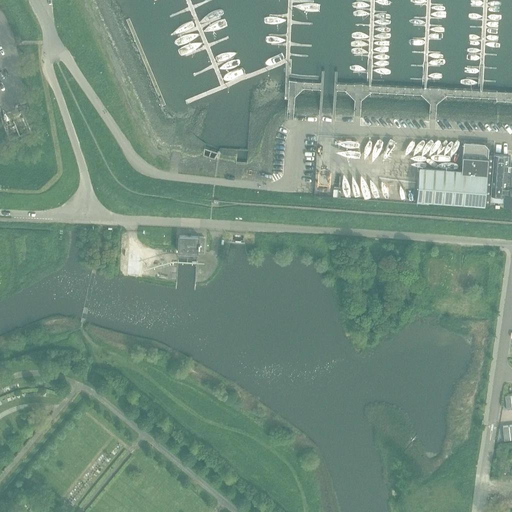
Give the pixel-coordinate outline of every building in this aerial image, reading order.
[(484,143),(463,142),(461,172),(486,174),(487,174),(486,205),(490,205),(490,201),(493,154),(488,154),(488,148),(484,143)] [(508,155),(493,154),(490,201),(503,203),(503,206),(511,206),(511,169),(507,169),(508,155)] [(414,157),(399,157),(399,167),(415,166),(414,157)] [(486,174),(461,172),(419,169),(416,200),(484,205),(486,174)] [(199,237),(199,236),(177,234),(176,251),(196,252),(196,251),(203,251),(204,237),(199,237)] [(447,247),(437,247),(436,270),(446,271),(447,247)] [(138,268),(139,256),(127,255),(126,267),(138,268)] [(502,426),(503,440),(510,439),(509,430),(508,426),(502,426)]
